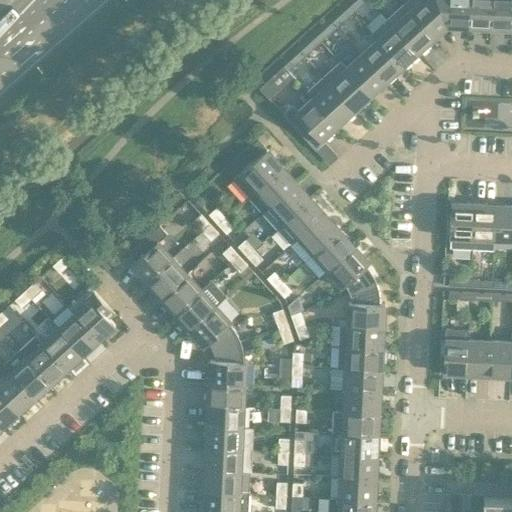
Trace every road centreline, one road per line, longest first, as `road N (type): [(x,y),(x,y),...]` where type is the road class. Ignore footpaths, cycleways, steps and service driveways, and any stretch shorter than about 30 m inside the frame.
road 1 (residential): [(415,417),(427,162)]
road 2 (residential): [(169,511),(175,361),(144,326)]
road 3 (residential): [(144,326),(0,460)]
road 4 (residential): [(396,123),(457,66),(511,68)]
